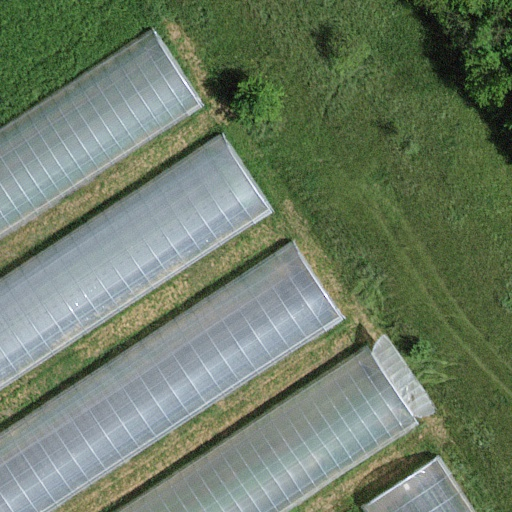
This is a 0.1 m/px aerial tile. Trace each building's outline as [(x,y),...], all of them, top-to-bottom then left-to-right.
[(0,121),(0,224),(206,98),(159,23),(0,121)] [(0,374),(274,204),(226,129),(0,269),(0,374)] [(302,240),(0,416),(0,511),(11,511),(347,317),(302,240)] [(299,511),(418,434),(372,363),(145,511),(299,511)] [(483,511),(454,465),(379,511),(483,511)]
